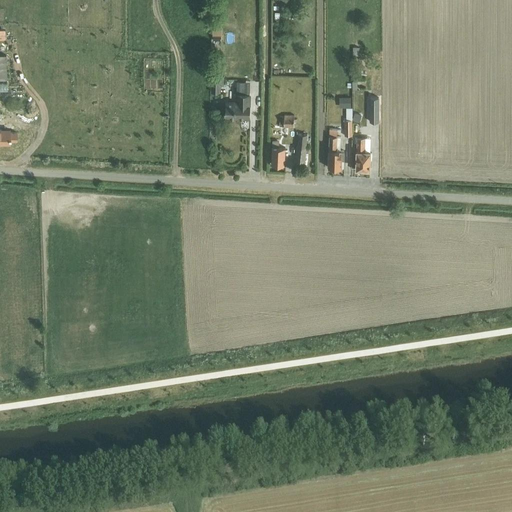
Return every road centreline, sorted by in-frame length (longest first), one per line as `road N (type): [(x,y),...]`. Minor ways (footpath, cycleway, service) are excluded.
road 1 (unclassified): [(511,328),(0,405)]
road 2 (unclassified): [(0,170),(511,201)]
road 3 (unknown): [(319,189),(320,0)]
road 4 (unknown): [(263,186),(264,0)]
